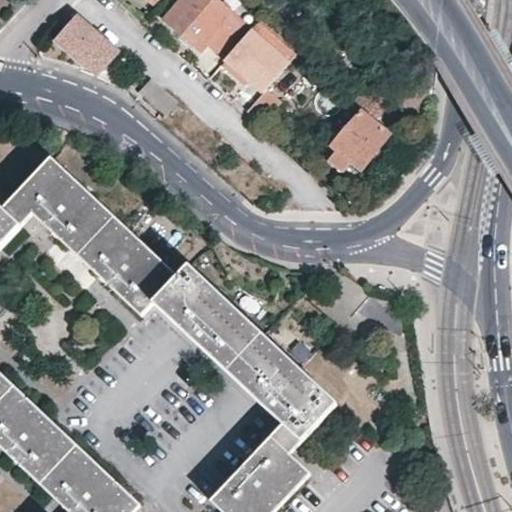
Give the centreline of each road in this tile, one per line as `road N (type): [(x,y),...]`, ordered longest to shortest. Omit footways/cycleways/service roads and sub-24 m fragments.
road 1 (tertiary): [(364,236),(299,239),(254,228),(125,131),(1,83)]
road 2 (residential): [(310,194),(83,0)]
road 3 (tertiary): [(469,62),(448,152),(433,178),(364,236)]
road 4 (tertiary): [(497,297),(501,178),(511,119)]
road 5 (primary): [(511,143),(419,0)]
road 6 (tertiary): [(497,297),(364,236)]
road 7 (tertiary): [(511,429),(497,297)]
